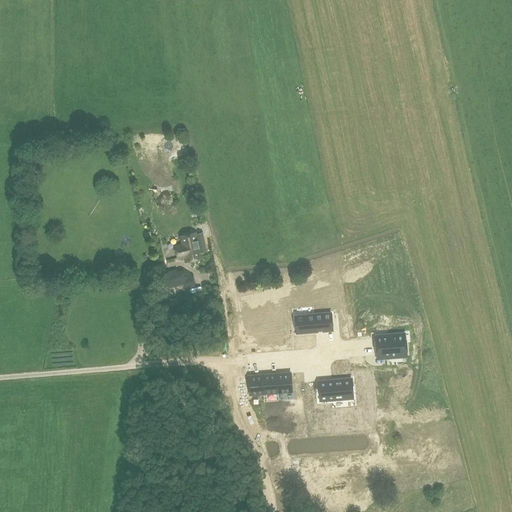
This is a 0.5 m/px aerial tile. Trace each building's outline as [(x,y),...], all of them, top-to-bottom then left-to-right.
[(181,245),(175,246),(178,259),(184,258),(185,263),(202,259),(199,247),(205,246),(203,240),(198,241),(196,232),(178,235),(181,245)] [(125,271),(128,263),(123,257),(115,257),(111,265),(113,267),(112,268),(112,273),(125,271)] [(162,289),(186,284),(183,270),(176,271),(176,269),(159,273),(162,289)] [(296,333),(333,330),(331,315),(305,317),(305,320),(295,321),(296,333)] [(377,335),(377,356),(407,356),(407,335),(377,335)] [(277,390),(276,372),(262,373),(264,391),(277,390)] [(290,372),(276,372),(277,390),(291,389),(290,372)] [(264,391),(262,373),(248,374),(249,392),(264,391)] [(328,382),(321,382),(323,400),(346,399),(346,392),(353,392),(353,380),(333,381),(333,382),(328,383),(328,382)] [(320,420),(324,437),(372,427),(368,405),(361,406),(360,403),(354,404),(357,416),(329,421),(328,418),(320,420)] [(305,443),(303,437),(311,435),(308,424),(293,429),(295,435),(289,436),(292,447),(305,443)] [(337,452),(366,447),(365,437),(335,442),(337,452)]
